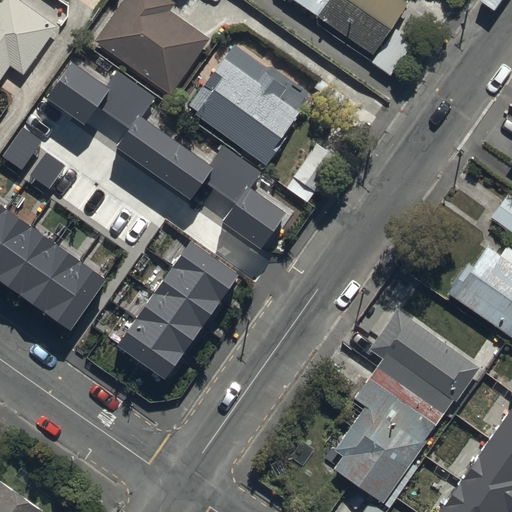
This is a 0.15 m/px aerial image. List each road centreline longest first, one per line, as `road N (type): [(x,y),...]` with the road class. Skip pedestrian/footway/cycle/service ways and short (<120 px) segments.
road 1 (residential): [(185,491),(511,20)]
road 2 (residential): [(0,360),(185,491)]
